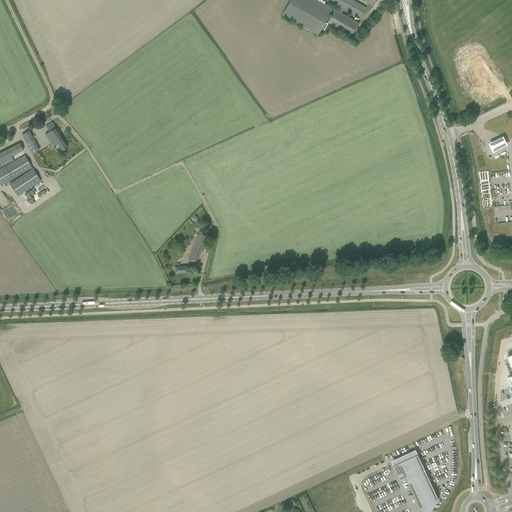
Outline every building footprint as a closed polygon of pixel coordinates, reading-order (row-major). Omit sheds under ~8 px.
[(335,10),(332,8),(317,0),(290,0),(282,15),(317,35),(321,29),(325,22),(331,10),(334,11),(335,10)] [(329,0),(342,7),(339,11),(335,9),(335,10),(334,11),(327,22),(329,23),(351,36),(359,23),(341,13),(343,9),(360,18),(362,15),(365,9),(366,7),(353,0),(362,0),(374,6),(377,0),(329,0)] [(45,134),(48,138),(51,143),(53,146),(57,144),(61,150),(64,149),(68,146),(56,127),(55,127),(52,122),(46,126),(49,131),(45,134)] [(22,134),(24,139),(32,154),(39,150),(31,135),(29,131),(22,134)] [(508,143),(503,134),(488,142),(493,151),(508,143)] [(0,152),(0,167),(14,161),(12,156),(23,150),(22,147),(20,143),(0,152)] [(32,168),(25,155),(22,157),(0,168),(0,184),(1,186),(32,168)] [(18,196),(41,181),(32,168),(9,183),(18,196)] [(200,231),(189,259),(197,262),(208,234),(200,231)] [(406,478),(415,498),(421,511),(430,511),(439,499),(418,454),(393,465),(400,480),(406,478)] [(407,511),(394,483),(374,493),(382,511),(407,511)]
